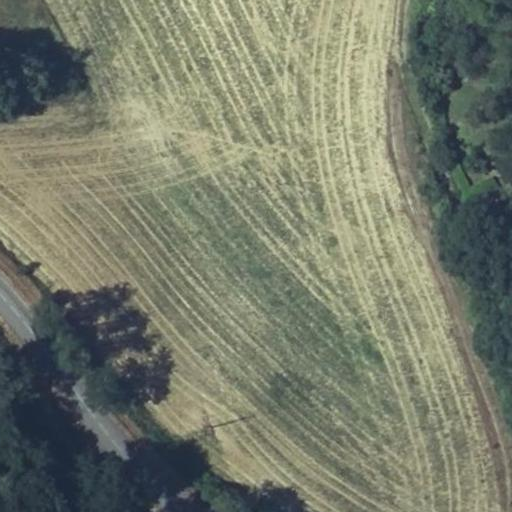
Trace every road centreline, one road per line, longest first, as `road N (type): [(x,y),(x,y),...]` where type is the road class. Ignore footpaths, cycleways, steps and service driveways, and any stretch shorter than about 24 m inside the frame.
road 1 (track): [(511,441),(421,201),(401,126),(400,0)]
road 2 (tertiary): [(185,511),(114,443),(0,295)]
